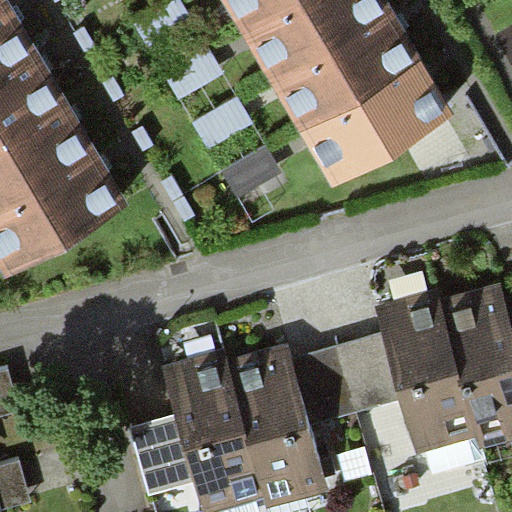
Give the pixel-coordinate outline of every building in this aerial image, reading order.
[(0,0),(0,243),(10,261),(127,194),(115,173),(88,125),(58,74),(30,23),(16,0),(0,0)] [(234,0),(334,169),(456,97),(446,80),(422,38),(400,0),(234,0)] [(442,285),(480,419),(484,431),(511,422),(511,305),(501,268),(442,285)] [(440,278),(381,295),(399,359),(421,436),(480,419),(442,285),(440,278)] [(231,347),(269,481),(272,493),(331,476),(309,396),(290,330),(231,347)] [(229,340),(169,357),(186,417),(209,498),(269,481),(231,347),(229,340)] [(0,365),(0,409),(18,405),(9,363),(0,365)] [(0,501),(25,496),(15,453),(0,456),(0,501)]
